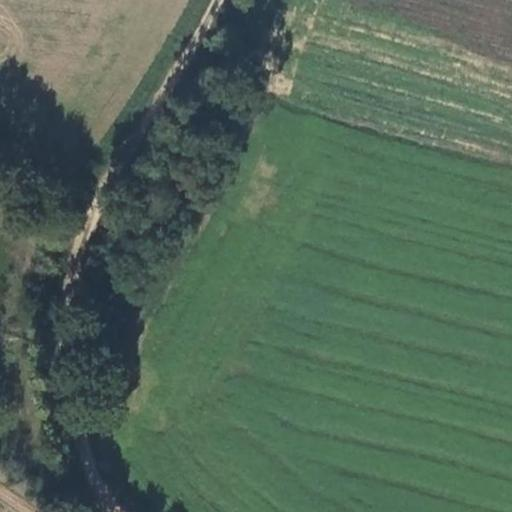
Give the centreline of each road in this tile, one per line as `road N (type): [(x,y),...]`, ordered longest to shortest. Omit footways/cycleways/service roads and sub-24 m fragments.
road 1 (track): [(121,511),(93,488),(68,417),(60,320),(78,230)]
road 2 (track): [(78,230),(208,0)]
